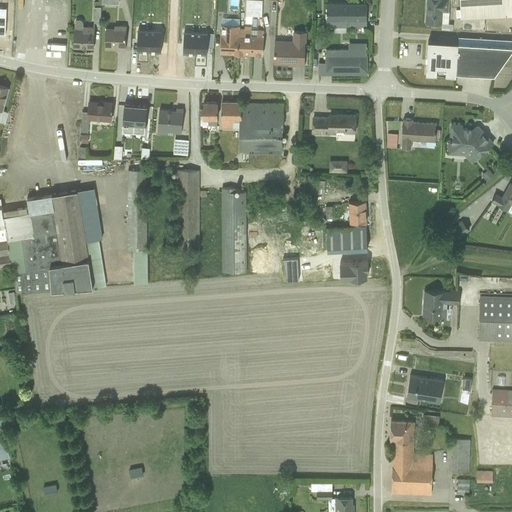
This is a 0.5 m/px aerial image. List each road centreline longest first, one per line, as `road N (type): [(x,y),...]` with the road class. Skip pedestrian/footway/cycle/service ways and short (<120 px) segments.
road 1 (unclassified): [(378,511),(377,440),(396,294),(382,201),(380,91)]
road 2 (unclassified): [(0,60),(179,83),(380,91)]
road 3 (unclassified): [(380,91),(467,97),(499,110)]
